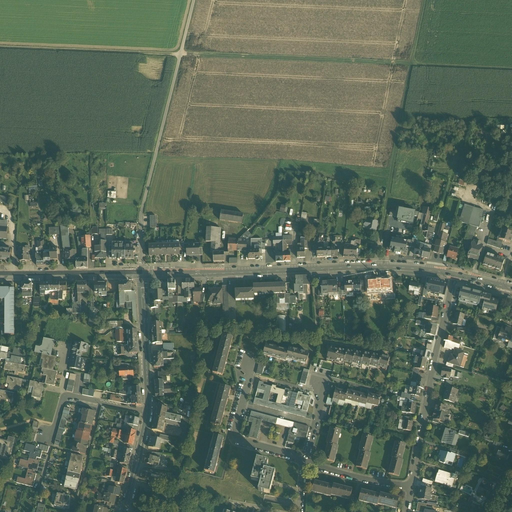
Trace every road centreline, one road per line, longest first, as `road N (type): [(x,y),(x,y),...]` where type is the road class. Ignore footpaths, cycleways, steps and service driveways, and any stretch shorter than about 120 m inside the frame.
road 1 (track): [(0,46),(511,67)]
road 2 (secondary): [(142,275),(389,266),(456,273)]
road 3 (track): [(422,0),(382,230)]
road 4 (track): [(191,0),(140,220)]
road 5 (residential): [(410,487),(456,273)]
road 6 (residential): [(305,462),(237,440),(247,362)]
road 7 (secondary): [(0,276),(142,275)]
road 8 (tertiary): [(142,275),(147,412)]
